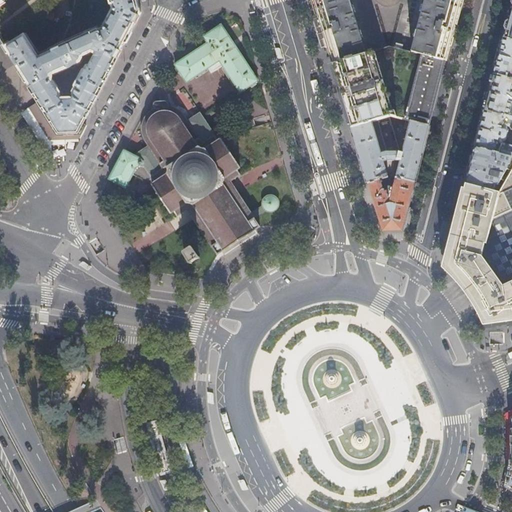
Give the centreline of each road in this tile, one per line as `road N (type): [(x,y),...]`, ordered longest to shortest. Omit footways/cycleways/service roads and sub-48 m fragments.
road 1 (residential): [(403,313),(494,0)]
road 2 (residential): [(57,219),(176,0)]
road 3 (primary): [(261,318),(149,303),(63,275),(37,257)]
road 4 (primary): [(280,0),(344,219)]
road 5 (primary): [(18,292),(204,331),(239,346)]
road 6 (primary): [(239,346),(233,409),(268,484),(294,511)]
road 7 (trunk): [(68,511),(0,378)]
